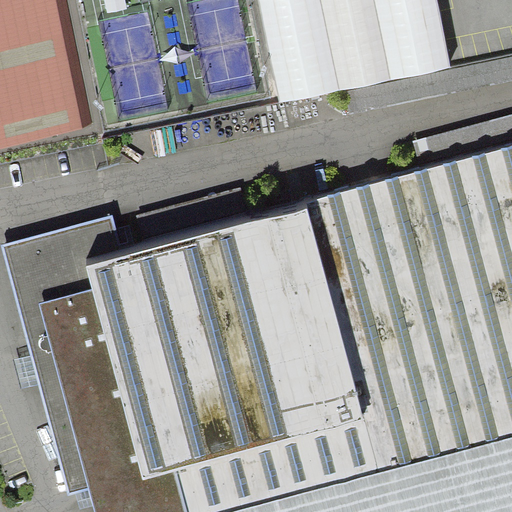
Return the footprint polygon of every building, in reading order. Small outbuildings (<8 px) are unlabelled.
[(0,0),(0,145),(91,126),(67,0),(0,0)] [(436,0),(259,0),(280,103),(451,68),(436,0)] [(511,114),(414,141),(422,171),(511,147),(511,114)] [(113,215),(2,245),(32,355),(39,385),(69,495),(76,493),(89,490),(93,506),(94,511),(511,511),(511,147),(422,171),(306,202),(308,206),(251,221),(145,250),(123,256),(113,215)] [(135,216),(145,250),(251,221),(241,187),(135,216)] [(22,389),(39,385),(32,355),(15,359),(22,389)] [(80,509),(93,506),(89,490),(76,493),(80,509)]
